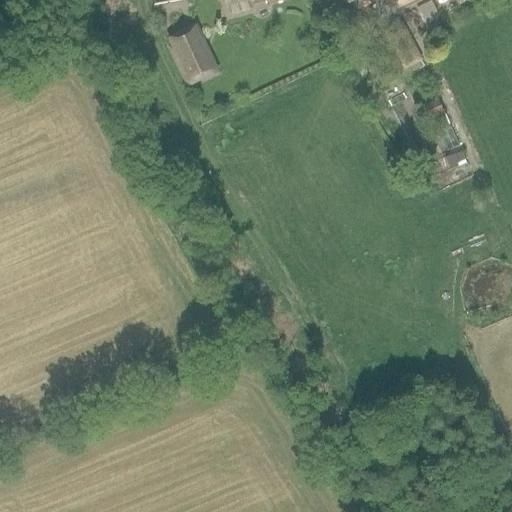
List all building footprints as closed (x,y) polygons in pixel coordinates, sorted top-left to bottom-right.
[(230,0),(233,10),(269,0),(230,0)] [(396,0),(401,10),(422,0),(455,0),(457,4),(465,0),(396,0)] [(221,72),(197,23),(168,37),(172,47),(168,49),(187,88),(221,72)] [(402,24),(380,35),(402,77),(424,65),(402,24)] [(440,98),(422,106),(428,119),(427,120),(429,126),(437,122),(440,127),(451,122),(440,98)] [(434,164),(438,173),(465,160),(461,151),(434,164)]
